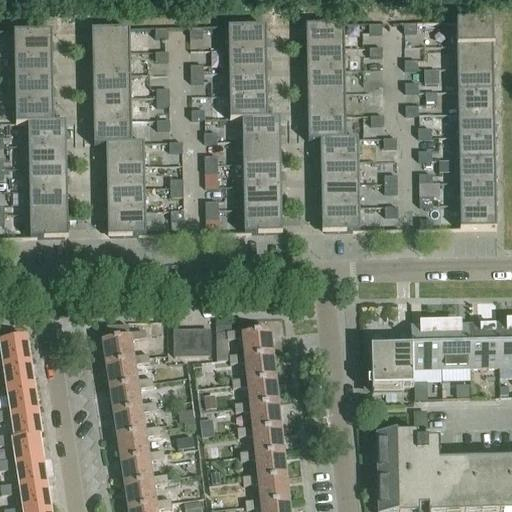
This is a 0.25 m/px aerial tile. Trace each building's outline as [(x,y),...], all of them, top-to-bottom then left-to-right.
[(492,26),(456,26),(456,51),(492,51),(492,26)] [(344,52),(344,29),(306,29),(306,53),(344,52)] [(368,37),(382,37),(382,29),(368,29),(368,37)] [(228,32),(228,56),(263,55),(266,55),(266,30),(228,31),(228,32)] [(203,41),(203,32),(189,32),(189,41),(203,41)] [(130,57),(129,33),(91,34),(92,57),(130,57)] [(168,41),(168,33),(155,33),(155,42),(168,41)] [(14,36),(14,60),(52,60),(52,34),(14,35),(14,36)] [(382,61),(382,51),(369,52),(369,61),(382,61)] [(456,51),(457,74),(493,73),(492,51),(456,51)] [(344,75),(344,52),(306,53),(306,76),(344,75)] [(266,55),(263,55),(228,56),(229,77),(264,76),(267,76),(266,62),(266,55)] [(169,65),(168,56),(155,56),(155,65),(169,65)] [(130,79),(130,57),(92,57),(92,80),(130,79)] [(53,82),(52,60),(14,60),(15,83),(53,82)] [(404,65),(404,74),(417,74),(417,64),(404,65)] [(190,69),(190,78),(204,78),(203,69),(190,69)] [(457,74),(457,97),(493,96),(493,73),(457,74)] [(345,98),(344,75),(306,76),(307,99),(345,98)] [(267,83),(267,76),(264,76),(229,77),(229,100),(264,99),(267,99),(267,83)] [(204,78),(190,78),(190,87),(204,87),(204,78)] [(131,102),(130,79),(92,80),(93,103),(131,102)] [(53,105),(53,82),(15,83),(15,106),(53,105)] [(417,87),(404,87),(405,97),(418,96),(417,87)] [(383,97),(383,88),(369,89),(370,97),(383,97)] [(156,93),(156,102),(169,102),(169,93),(156,93)] [(494,119),(493,96),(457,97),(458,120),(494,119)] [(383,97),(370,97),(370,106),(383,106),(383,97)] [(307,99),(307,121),(345,121),(345,98),(307,99)] [(229,122),(242,122),(267,121),(267,99),(264,99),(229,100),(229,122)] [(93,103),(93,126),(131,125),(131,102),(93,103)] [(169,111),(169,102),(156,102),(156,111),(169,111)] [(15,126),(28,126),(53,126),(53,105),(15,106),(15,126)] [(418,110),(405,110),(405,120),(418,119),(418,110)] [(204,114),(191,114),(191,124),(204,124),(204,114)] [(494,142),(494,119),(458,120),(458,143),(494,142)] [(370,129),(384,129),(384,120),(370,120),(370,129)] [(242,122),(242,146),(277,145),(280,145),(279,121),(267,121),(242,122)] [(346,144),(345,121),(307,121),(308,145),(320,145),(346,144)] [(170,133),(170,124),(156,124),(157,134),(170,133)] [(28,126),(28,150),(66,149),(66,125),(53,126),(28,126)] [(132,149),(131,125),(93,126),(94,149),(106,149),(132,149)] [(431,132),(417,133),(418,142),(431,142),(431,132)] [(203,137),(204,147),(217,146),(217,137),(203,137)] [(396,152),(396,142),(383,142),(383,152),(396,152)] [(458,143),(459,165),(495,165),(494,142),(458,143)] [(320,145),(320,165),(358,165),(358,144),(346,144),(320,145)] [(242,146),(243,168),(280,168),(280,153),(280,145),(277,145),(242,146)] [(182,156),(182,146),(169,146),(169,156),(182,156)] [(106,163),(106,169),(109,169),(144,169),(144,148),(132,149),(106,149),(106,163)] [(28,150),(29,173),(66,172),(66,149),(28,150)] [(431,155),(418,155),(418,165),(431,165),(431,155)] [(204,160),(204,169),(217,169),(217,160),(204,160)] [(359,187),(358,165),(320,165),(321,181),(321,188),(359,187)] [(495,187),(495,165),(459,165),(459,188),(495,187)] [(243,191),(281,190),(280,168),(243,168),(243,191)] [(144,169),(109,169),(106,169),(106,185),(107,192),(110,192),(145,191),(144,169)] [(217,169),(204,169),(204,178),(217,178),(217,169)] [(67,195),(66,172),(29,173),(29,195),(67,195)] [(418,178),(419,188),(432,187),(432,178),(418,178)] [(384,179),(384,188),(397,188),(397,179),(384,179)] [(170,184),(170,193),(183,192),(183,183),(170,184)] [(321,188),(321,211),(359,210),(359,187),(321,188)] [(495,187),(459,188),(460,211),(496,210),(495,187)] [(384,197),(397,197),(397,188),(384,188),(384,197)] [(243,191),(243,214),(281,213),(281,190),(243,191)] [(145,214),(145,191),(110,192),(107,192),(107,215),(145,214)] [(170,201),(183,201),(183,192),(170,193),(170,201)] [(29,195),(30,218),(67,217),(67,195),(29,195)] [(432,201),(419,201),(419,211),(432,210),(432,201)] [(205,206),(205,215),(218,214),(218,206),(205,206)] [(359,234),(359,210),(321,211),(322,236),(359,235),(359,234)] [(460,233),(496,233),(496,210),(460,211),(460,233)] [(398,220),(398,211),(384,211),(384,220),(398,220)] [(282,237),(281,213),(243,214),(244,238),(282,237)] [(107,215),(107,240),(145,240),(145,214),(107,215)] [(218,214),(205,215),(205,223),(218,223),(218,214)] [(184,224),(184,215),(170,215),(170,224),(184,224)] [(30,242),(68,241),(67,217),(30,218),(30,242)] [(419,224),(420,233),(433,233),(433,224),(419,224)] [(452,325),(440,326),(442,373),(470,373),(469,328),(452,328),(452,325)] [(413,374),(442,373),(440,326),(429,326),(429,329),(412,329),(412,328),(411,328),(411,351),(412,351),(413,374)] [(511,326),(498,327),(499,372),(511,371),(511,326)] [(470,373),(499,372),(498,327),(469,328),(470,373)] [(134,364),(134,361),(131,344),(146,342),(145,335),(130,337),(128,329),(103,331),(103,344),(102,344),(105,369),(134,364)] [(198,334),(186,335),(186,360),(198,360),(198,334)] [(198,334),(198,360),(210,360),(210,334),(198,334)] [(241,342),(243,357),(244,362),(273,359),(270,334),(244,337),(244,334),(226,336),(227,344),(241,342)] [(186,360),(186,335),(174,335),(174,360),(186,360)] [(3,370),(30,365),(26,341),(0,345),(0,351),(2,365),(0,365),(0,374),(4,374),(3,370)] [(413,374),(412,351),(411,351),(380,352),(371,352),(371,358),(372,398),(387,398),(387,404),(396,404),(396,398),(401,398),(401,392),(414,391),(413,374)] [(229,355),(216,357),(218,370),(230,368),(230,365),(230,359),(229,355)] [(276,383),(273,359),(244,362),(243,357),(230,359),(230,365),(230,368),(245,367),(246,383),(247,386),(276,383)] [(134,364),(105,369),(109,393),(138,389),(137,385),(135,369),(150,367),(148,358),(134,361),(134,364)] [(34,390),(30,365),(3,370),(4,374),(6,390),(0,390),(0,399),(7,399),(7,394),(34,390)] [(201,367),(193,367),(194,375),(202,375),(201,367)] [(137,385),(138,389),(109,393),(113,417),(142,413),(141,409),(139,393),(153,391),(152,382),(137,385)] [(250,411),(279,408),(276,383),(247,386),(246,383),(232,384),(233,393),(247,391),(249,407),(250,411)] [(414,385),(414,401),(427,401),(428,385),(414,385)] [(509,385),(498,386),(499,399),(510,398),(509,385)] [(470,387),(456,388),(457,401),(470,401),(470,387)] [(10,418),(38,414),(34,390),(7,394),(7,399),(10,414),(0,415),(0,424),(11,423),(10,418)] [(214,400),(204,401),(205,413),(216,412),(214,400)] [(141,409),(142,413),(113,417),(117,442),(146,437),(145,433),(142,417),(157,415),(156,406),(141,409)] [(281,432),(279,408),(250,411),(249,407),(234,408),(235,417),(250,415),(252,431),(252,435),(281,432)] [(195,429),(193,413),(178,415),(179,427),(184,426),(184,430),(195,429)] [(42,438),(38,414),(10,418),(11,423),(13,439),(0,440),(0,449),(12,448),(12,443),(42,438)] [(414,416),(414,424),(427,424),(426,416),(414,416)] [(213,423),(201,425),(203,441),(215,439),(213,423)] [(427,424),(414,424),(415,432),(427,432),(427,424)] [(145,433),(146,437),(117,442),(120,466),(149,461),(149,457),(146,441),(161,439),(159,431),(145,433)] [(255,460),(284,457),(281,432),(252,435),(252,431),(237,433),(238,441),(253,439),(255,455),(255,460)] [(511,511),(511,464),(440,466),(439,444),(417,444),(417,438),(418,438),(418,437),(376,438),(376,439),(377,439),(377,453),(382,453),(383,464),(377,464),(378,493),(383,493),(384,504),(378,504),(378,511),(511,511)] [(15,467),(43,463),(39,440),(42,440),(42,438),(12,443),(12,448),(15,463),(0,465),(0,474),(16,472),(15,467)] [(176,443),(178,453),(194,451),(192,441),(176,443)] [(218,448),(209,449),(211,462),(220,461),(218,448)] [(149,457),(149,461),(120,466),(124,490),(153,486),(152,481),(150,465),(164,463),(163,455),(149,457)] [(287,481),(284,457),(255,460),(255,455),(240,457),(241,466),(255,464),(257,480),(258,484),(287,481)] [(47,487),(43,463),(15,467),(16,472),(19,488),(1,490),(2,499),(20,496),(19,492),(47,487)] [(219,476),(210,477),(212,488),(220,487),(219,476)] [(152,481),(153,486),(124,490),(127,511),(144,511),(157,510),(156,505),(154,490),(168,487),(167,479),(152,481)] [(260,509),(289,505),(287,481),(258,484),(257,480),(242,481),(243,490),(258,488),(260,504),(260,509)] [(48,511),(50,511),(47,487),(19,492),(20,496),(22,511),(21,511),(48,511)] [(156,505),(157,510),(144,511),(168,511),(172,511),(171,503),(156,505)]
